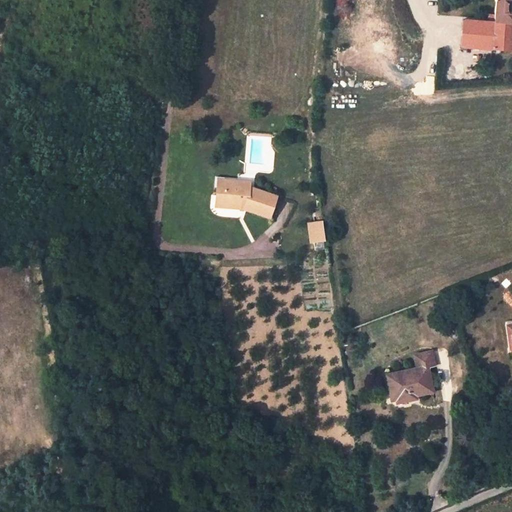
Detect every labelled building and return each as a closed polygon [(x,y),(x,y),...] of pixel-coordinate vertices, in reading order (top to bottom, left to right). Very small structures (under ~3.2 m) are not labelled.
[(511,0),(495,0),(495,17),(488,17),(487,21),(477,20),(476,31),(475,41),(475,48),(511,50),(511,0)] [(238,182),(219,180),(215,207),(244,209),(270,218),(277,197),(250,187),(248,190),(241,190),(242,186),(237,186),(238,182)] [(250,183),(238,182),(237,186),(242,186),(241,190),(248,190),(250,187),(250,183)] [(305,223),(308,244),(323,242),(320,221),(305,223)] [(435,366),(431,351),(413,355),(416,368),(385,375),(387,385),(393,384),(396,399),(411,395),(410,390),(413,390),(414,396),(434,392),(429,368),(435,366)] [(391,400),(396,399),(393,384),(387,385),(391,400)] [(396,399),(397,403),(415,399),(414,396),(413,390),(410,390),(411,395),(396,399)]
